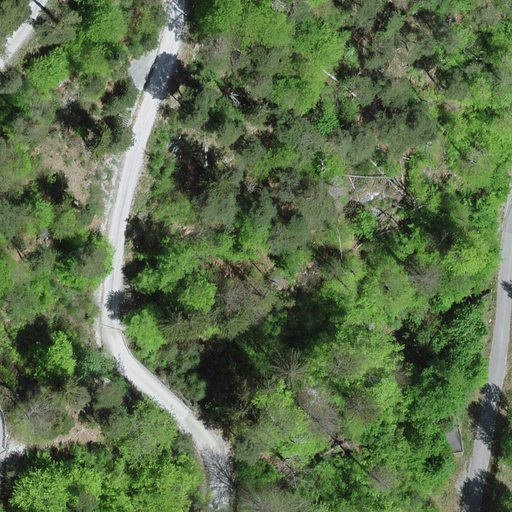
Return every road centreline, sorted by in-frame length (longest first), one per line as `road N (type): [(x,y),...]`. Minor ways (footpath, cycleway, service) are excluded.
road 1 (track): [(178,0),(127,187),(111,328),(140,378),(200,433),(216,470),(217,511)]
road 2 (track): [(473,511),(511,246)]
